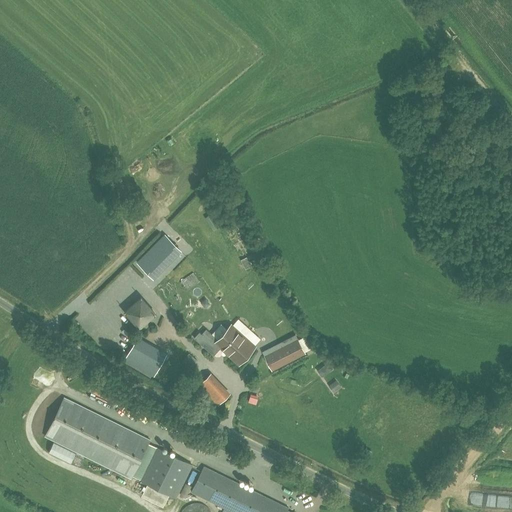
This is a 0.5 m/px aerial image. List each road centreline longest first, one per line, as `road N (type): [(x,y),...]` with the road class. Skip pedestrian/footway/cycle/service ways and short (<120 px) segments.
road 1 (unclassified): [(396,511),(144,393),(0,301)]
road 2 (track): [(420,511),(511,409)]
